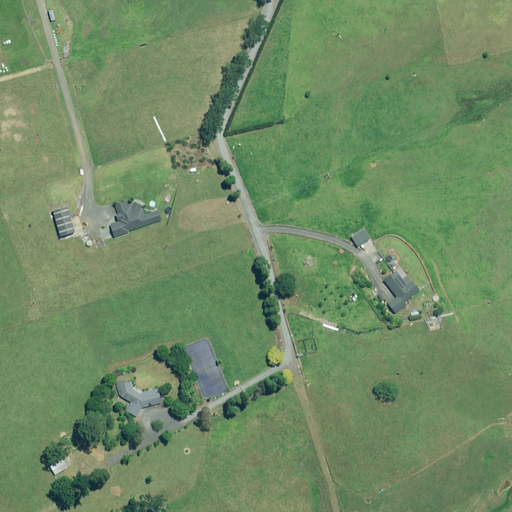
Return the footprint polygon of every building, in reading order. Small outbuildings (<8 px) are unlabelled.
[(144,207),(135,202),(127,205),(125,202),(115,205),(118,214),(116,215),(119,222),(110,225),(114,237),(128,232),(128,230),(160,219),(157,211),(147,214),(144,207)] [(75,233),(68,209),(53,213),(60,237),(75,233)] [(369,239),(364,229),(351,237),(357,246),(369,239)] [(418,291),(401,268),(394,259),(388,263),(395,272),(384,281),(397,297),(388,304),(395,313),(406,305),(404,302),(418,291)] [(410,309),(412,317),(419,315),(417,308),(410,309)] [(161,403),(158,389),(139,394),(133,390),(131,381),(123,383),(122,381),(116,382),(120,396),(131,402),(126,411),(137,417),(142,408),(161,403)] [(68,468),(63,460),(51,466),(55,475),(68,468)]
